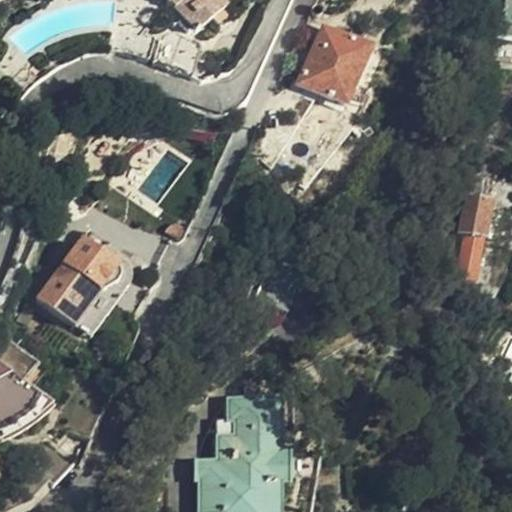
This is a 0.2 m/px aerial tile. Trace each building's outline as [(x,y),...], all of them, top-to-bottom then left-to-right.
[(235,0),(165,0),(165,1),(172,10),(163,17),(173,30),(180,23),(193,38),(211,21),(219,31),(233,19),(226,9),(235,0)] [(511,44),(511,0),(505,0),(496,40),(511,44)] [(367,52),(323,33),(298,88),(343,109),(367,52)] [(109,38),(105,55),(132,57),(147,65),(153,41),(131,34),(113,37),(109,38)] [(474,287),(489,205),(464,200),(458,236),(463,237),(454,283),(474,287)] [(147,286),(109,255),(104,261),(80,242),(36,300),(72,328),(74,325),(83,333),(109,303),(113,302),(121,300),(125,298),(138,300),(147,286)] [(286,312),(311,255),(276,242),(253,298),(286,312)] [(28,394),(45,373),(3,337),(0,342),(0,436),(3,443),(11,439),(38,424),(48,414),(28,394)] [(280,511),(281,398),(227,398),(227,423),(233,423),(233,438),(217,438),(217,482),(201,482),(201,511),(280,511)] [(27,466),(49,488),(70,467),(47,444),(27,466)]
